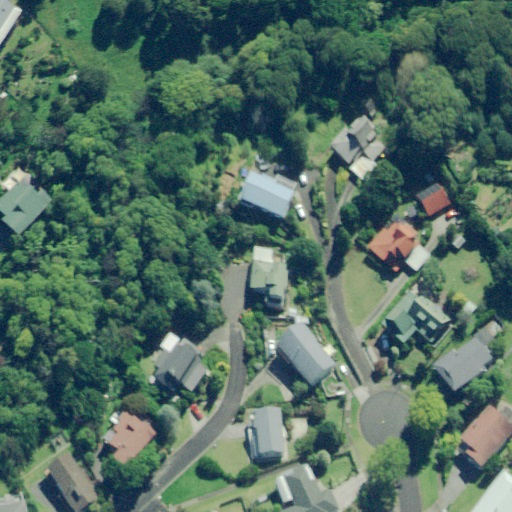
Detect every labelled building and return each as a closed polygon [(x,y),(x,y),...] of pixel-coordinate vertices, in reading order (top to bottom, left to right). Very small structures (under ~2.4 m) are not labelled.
[(0,52),(20,19),(0,7),(0,52)] [(345,138),(344,140),(330,154),(364,187),(378,172),(371,165),(384,151),(361,129),(349,141),(345,138)] [(38,188),(26,177),(0,203),(0,219),(4,223),(0,227),(0,230),(16,246),(50,211),(32,194),(38,188)] [(276,182),(274,188),(250,179),(239,206),(281,223),(290,202),(295,190),(276,182)] [(448,208),(435,188),(412,203),(425,223),(448,208)] [(386,235),(383,233),(366,252),(394,276),(403,266),(414,275),(428,258),(413,245),(415,243),(395,226),(386,235)] [(283,312),(286,272),(252,269),(250,296),(266,297),(265,310),(283,312)] [(404,352),(415,336),(430,347),(444,329),(448,324),(406,293),(377,333),(404,352)] [(483,371),(492,364),(487,358),(498,349),(483,330),(471,340),(473,343),(454,358),(452,355),(431,373),(453,399),(485,373),(483,371)] [(320,354),(301,332),(275,355),(308,391),(334,368),(327,361),(335,354),(328,347),(320,354)] [(202,356),(180,343),(167,364),(162,360),(148,382),(165,392),(169,385),(190,398),(206,372),(196,366),(202,356)] [(153,442),(116,413),(108,424),(120,433),(107,451),(118,459),(111,469),(124,480),(153,442)] [(282,456),(277,416),(251,419),(256,460),(282,456)] [(511,432),(511,431),(493,416),(489,420),(484,416),(458,448),(462,452),(458,457),(477,474),(511,432)] [(84,511),(98,502),(67,461),(44,478),(69,511),(84,511)] [(338,511),(329,493),(317,498),(304,473),(281,485),(294,510),(290,511),(338,511)] [(511,511),(511,483),(503,477),(477,511),(511,511)]
